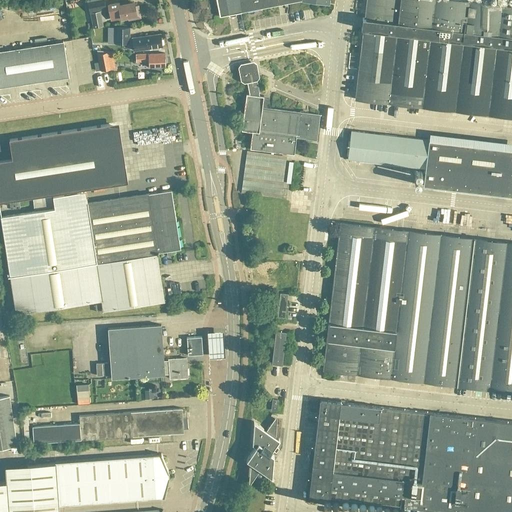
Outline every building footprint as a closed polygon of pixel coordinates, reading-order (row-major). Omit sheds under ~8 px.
[(103,0),(101,0),(87,3),(89,13),(105,10),(103,0)] [(301,1),(329,5),(329,0),(216,0),(220,17),(301,1)] [(363,30),(355,100),(511,118),(511,4),(470,0),(366,0),(364,19),(362,18),(362,19),(361,28),(361,29),(363,30)] [(118,4),(108,6),(109,14),(119,13),(120,19),(127,17),(128,20),(140,18),(137,7),(135,7),(134,3),(118,6),(118,4)] [(129,28),(115,28),(115,44),(124,44),(124,39),(129,39),(129,28)] [(144,36),(132,38),(133,51),(162,47),(160,34),(144,37),(144,36)] [(0,87),(68,77),(62,42),(0,51),(0,87)] [(109,69),(107,53),(98,55),(100,71),(109,69)] [(148,68),(165,67),(164,54),(148,55),(136,55),(136,62),(148,61),(148,68)] [(319,115),(270,109),(262,108),(263,97),(259,97),(258,94),(259,93),(255,72),(252,72),(251,65),(241,67),(242,75),(245,74),(249,95),(246,95),(242,131),(252,132),(250,149),(294,155),(296,138),(315,140),(319,115)] [(109,125),(9,140),(12,160),(0,161),(0,203),(118,185),(109,125)] [(351,132),(348,160),(425,169),(423,187),(511,197),(511,150),(428,141),(351,132)] [(511,147),(511,140),(482,138),(482,146),(511,147)] [(281,200),(286,159),(246,153),(241,195),(281,200)] [(54,209),(0,217),(15,314),(100,301),(102,312),(164,302),(156,254),(166,252),(170,252),(180,250),(171,191),(87,204),(54,209)] [(511,243),(340,223),(323,371),(511,393),(511,243)] [(285,318),(288,294),(280,293),(277,317),(285,318)] [(164,375),(163,363),(161,326),(108,329),(111,378),(164,375)] [(224,356),(223,329),(207,329),(208,357),(224,356)] [(286,333),(275,332),(272,364),(271,364),(271,365),(282,366),(282,365),(285,333),(286,333)] [(187,356),(203,355),(201,337),(186,338),(187,356)] [(170,379),(187,378),(186,359),(169,360),(169,362),(163,363),(164,375),(169,375),(170,379)] [(0,449),(17,446),(9,396),(0,397),(0,449)] [(511,511),(511,422),(319,400),(308,496),(374,503),(418,508),(417,511),(511,511)] [(32,427),(33,444),(183,433),(182,409),(78,416),(79,424),(32,427)] [(272,479),(274,456),(271,454),(273,451),(275,452),(278,448),(276,446),(280,440),(275,437),(276,425),(270,425),(266,431),(253,422),(252,445),(255,447),(246,460),(250,464),(248,486),(249,486),(250,476),(255,476),(259,470),(272,479)] [(160,455),(54,463),(58,505),(163,498),(164,498),(169,478),(168,474),(169,474),(161,455),(160,455)] [(0,511),(8,511),(6,482),(0,482),(0,511)] [(255,490),(254,511),(264,511),(264,490),(255,490)]
